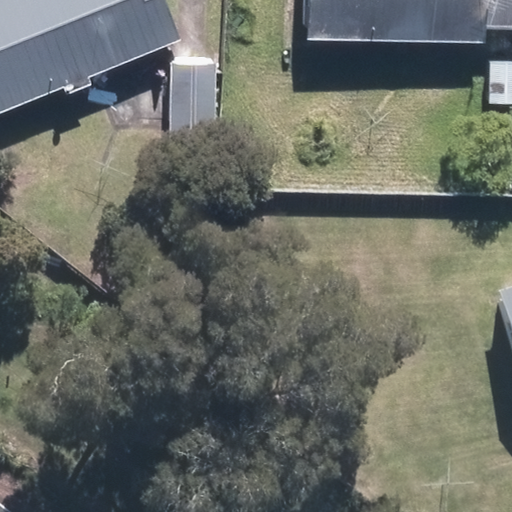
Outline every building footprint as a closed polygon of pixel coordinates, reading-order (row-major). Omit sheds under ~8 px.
[(96,68),(186,31),(173,0),(0,0),(0,106),(0,108),(70,79),(75,85),(99,75),(96,68)] [(314,0),(314,25),(494,30),(494,0),(314,0)] [(225,54),(179,53),(178,136),(225,135),(225,59),(225,54)] [(511,56),(481,56),(480,96),(511,97),(511,56)] [(198,200),(172,181),(149,213),(175,233),(198,200)] [(511,283),(487,291),(511,376),(511,283)]
